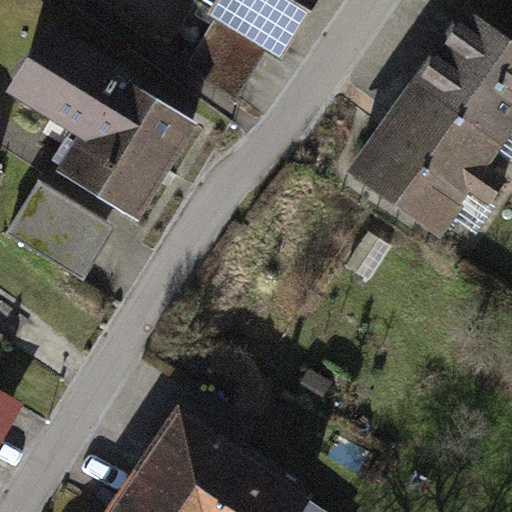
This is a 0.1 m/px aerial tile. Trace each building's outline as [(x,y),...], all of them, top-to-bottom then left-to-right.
[(213,0),(203,19),(284,66),(324,0),(213,0)] [(511,36),(464,5),(349,180),(441,240),(470,197),(491,211),(511,178),(511,36)] [(206,132),(45,32),(2,100),(72,144),(50,179),(141,235),(206,132)] [(122,235),(42,189),(13,239),(94,285),(122,235)] [(0,447),(24,406),(0,392),(0,447)] [(300,511),(309,499),(176,412),(110,511),(300,511)]
